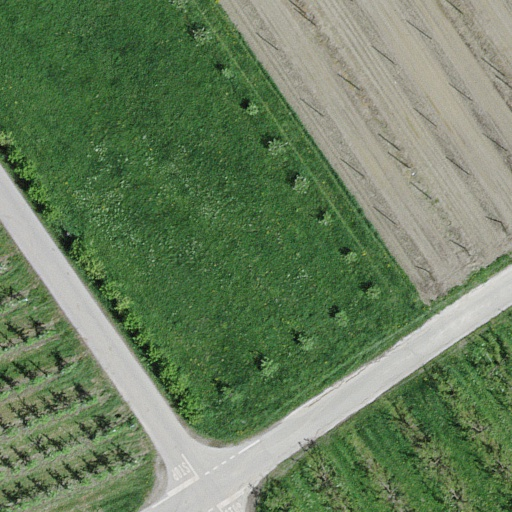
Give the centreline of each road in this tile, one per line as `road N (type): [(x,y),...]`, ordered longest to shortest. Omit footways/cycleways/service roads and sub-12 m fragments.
road 1 (unclassified): [(0,191),(208,492)]
road 2 (unclassified): [(511,288),(208,492)]
